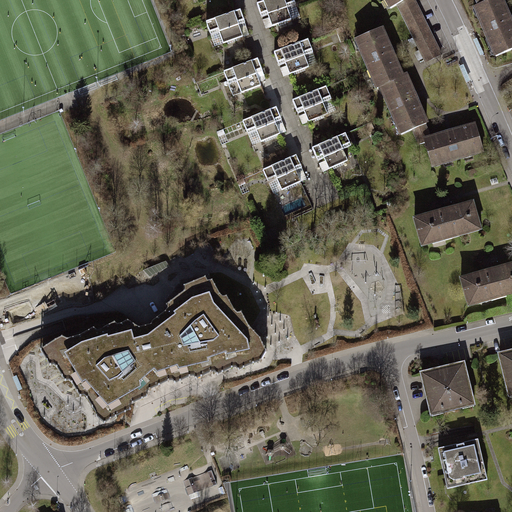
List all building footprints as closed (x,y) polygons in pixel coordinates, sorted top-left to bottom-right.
[(296,3),(295,0),(262,0),(257,2),(261,14),(262,16),(266,27),(272,25),(292,18),(301,15),(297,5),(296,3)] [(386,0),(391,8),(398,4),(404,0),(386,0)] [(413,0),(404,0),(398,4),(426,62),(441,54),(413,0)] [(511,49),(511,25),(501,0),(491,0),(478,6),(475,7),(496,56),(511,49)] [(205,20),(210,32),(218,29),(223,44),(242,37),(237,23),(244,20),(240,8),(205,20)] [(381,29),(357,39),(377,87),(381,86),(401,77),(381,29)] [(303,53),(312,50),(308,39),(273,52),(277,63),(284,60),(290,74),(309,67),(303,53)] [(223,72),(227,82),(235,79),(241,93),(260,86),(254,71),(261,69),(257,59),(223,72)] [(401,77),(381,86),(401,134),(413,129),(424,125),(426,124),(406,75),(401,77)] [(322,101),(330,97),(326,87),(292,101),(296,111),(303,108),(309,123),(328,115),(322,101)] [(242,121),(247,132),(255,128),(261,142),(280,134),(274,120),(280,117),(276,107),(242,121)] [(424,125),(413,129),(419,144),(425,142),(424,140),(430,138),(424,125)] [(430,138),(424,140),(425,142),(432,166),(482,151),(475,125),(430,138)] [(342,147),(350,144),(345,134),(311,148),(316,158),(322,156),(329,170),(348,161),(342,147)] [(263,170),(267,180),(275,177),(281,191),(300,183),(294,168),(301,166),(296,155),(263,170)] [(473,202),(415,219),(422,244),(432,241),(433,245),(445,241),(444,238),(480,227),(473,202)] [(167,262),(143,271),(150,278),(169,267),(167,262)] [(511,264),(461,279),(468,304),(478,301),(479,304),(491,301),(490,297),(511,291),(511,264)] [(62,339),(43,350),(46,355),(50,354),(56,364),(59,367),(61,370),(65,370),(71,379),(74,381),(77,386),(80,385),(86,395),(89,397),(98,412),(111,409),(114,416),(119,413),(119,409),(129,405),(132,401),(145,395),(145,392),(149,388),(169,379),(173,379),(182,374),(185,377),(195,374),(198,377),(210,370),(216,370),(219,373),(246,361),(248,364),(253,362),(259,360),(264,351),(259,340),(250,330),(242,316),(237,316),(233,312),(225,299),(221,299),(219,297),(219,296),(212,283),(207,283),(204,280),(185,288),(185,292),(186,294),(169,306),(170,310),(167,314),(160,320),(159,319),(153,323),(152,327),(139,330),(128,323),(123,325),(122,327),(119,328),(109,333),(106,330),(101,333),(98,334),(88,339),(85,336),(81,339),(69,342),(62,339)] [(395,292),(395,317),(404,313),(401,291),(395,292)] [(511,346),(498,350),(510,396),(511,395),(511,346)] [(468,361),(420,374),(432,418),(479,405),(468,361)] [(456,443),(439,447),(442,460),(443,464),(445,473),(448,488),(463,485),(466,483),(489,479),(480,437),(464,441),(456,443)]
